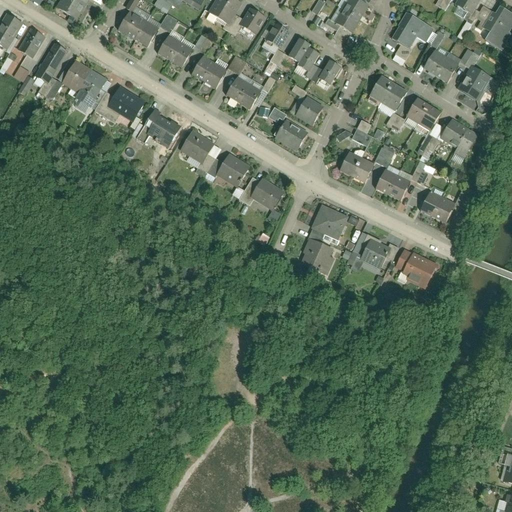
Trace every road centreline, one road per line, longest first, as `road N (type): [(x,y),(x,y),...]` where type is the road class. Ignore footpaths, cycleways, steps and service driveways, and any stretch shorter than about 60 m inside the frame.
road 1 (residential): [(308,181),(89,46)]
road 2 (residential): [(364,54),(474,116),(495,110),(511,64)]
road 3 (residential): [(459,256),(308,181)]
road 4 (residential): [(308,181),(364,54)]
